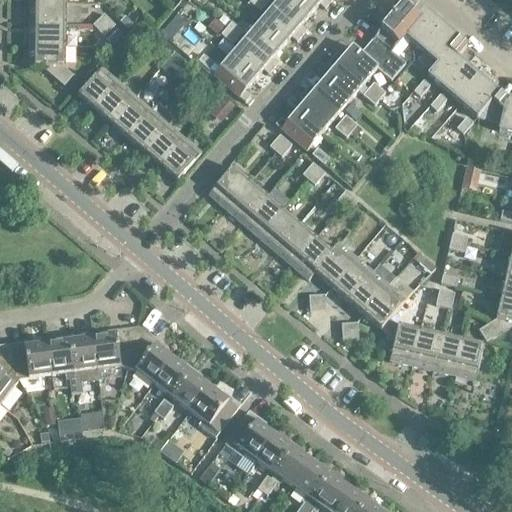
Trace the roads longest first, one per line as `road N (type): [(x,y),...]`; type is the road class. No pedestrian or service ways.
road 1 (tertiary): [(465,511),(339,421),(140,250)]
road 2 (residential): [(140,250),(365,0)]
road 3 (tertiary): [(140,250),(0,134)]
road 4 (residential): [(0,322),(76,311),(140,250)]
